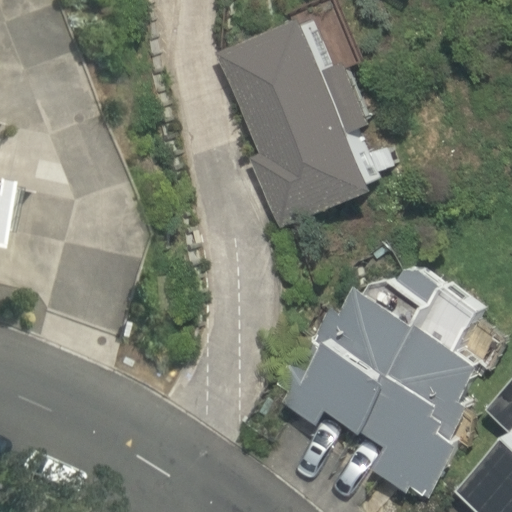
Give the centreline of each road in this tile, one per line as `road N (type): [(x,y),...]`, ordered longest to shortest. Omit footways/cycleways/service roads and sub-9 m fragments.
road 1 (residential): [(167,482),(230,348),(237,257),(207,135),(202,0)]
road 2 (residential): [(0,380),(32,388),(167,482)]
